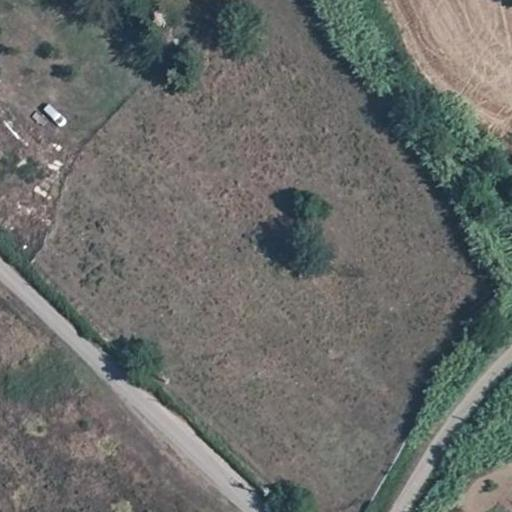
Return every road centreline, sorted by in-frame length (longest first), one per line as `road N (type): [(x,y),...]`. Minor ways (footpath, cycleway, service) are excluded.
road 1 (unclassified): [(0,269),(264,511)]
road 2 (unclassified): [(400,511),(511,356)]
